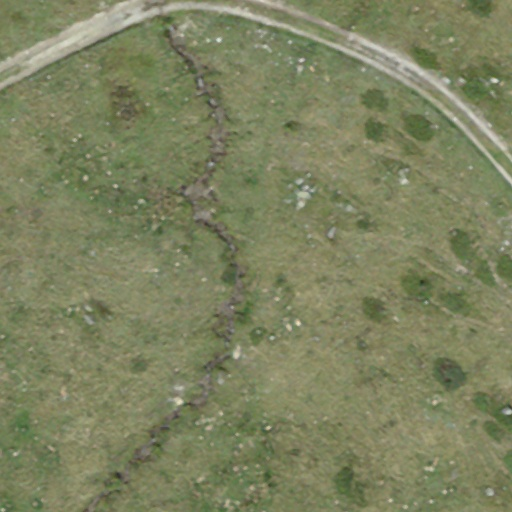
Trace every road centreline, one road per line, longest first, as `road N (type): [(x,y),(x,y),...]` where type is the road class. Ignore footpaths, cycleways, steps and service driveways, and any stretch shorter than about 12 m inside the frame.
road 1 (track): [(511,173),(411,61),(243,0)]
road 2 (track): [(237,0),(123,13),(0,70)]
